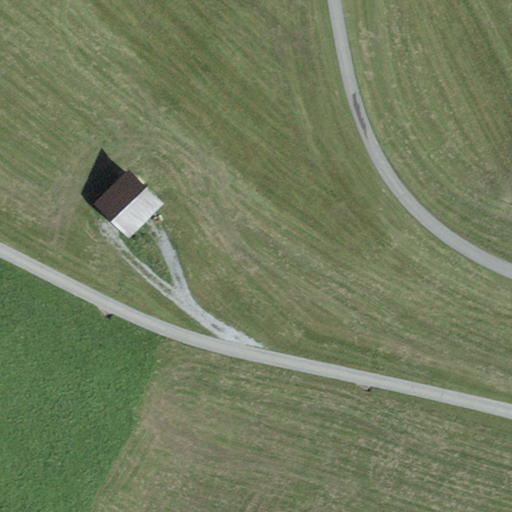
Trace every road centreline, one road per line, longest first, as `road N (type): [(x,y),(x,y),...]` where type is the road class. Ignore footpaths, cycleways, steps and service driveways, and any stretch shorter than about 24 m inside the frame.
road 1 (residential): [(511,411),(219,348),(112,308),(0,251)]
road 2 (residential): [(334,0),(356,109),(384,169),(442,233),(511,271)]
